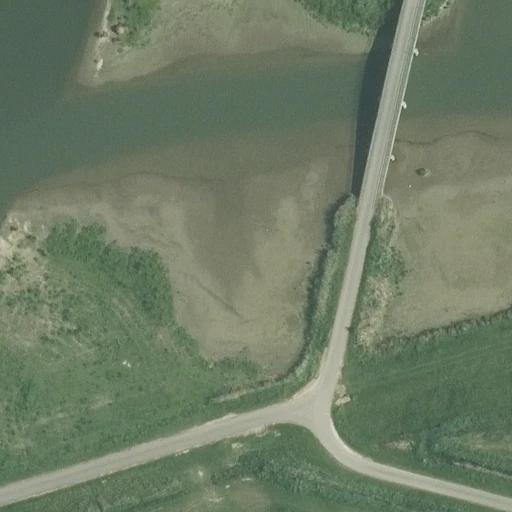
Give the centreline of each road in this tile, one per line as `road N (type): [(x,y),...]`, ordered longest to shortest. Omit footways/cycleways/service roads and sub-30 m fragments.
road 1 (unclassified): [(320,409),(416,0)]
road 2 (unclassified): [(0,494),(320,409)]
road 3 (unclassified): [(511,508),(352,459),(322,430),(320,409)]
